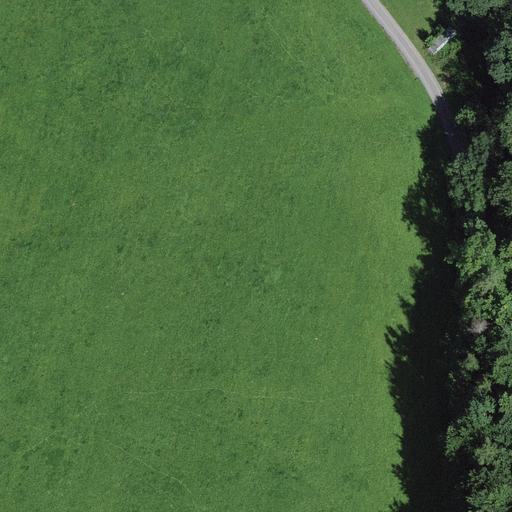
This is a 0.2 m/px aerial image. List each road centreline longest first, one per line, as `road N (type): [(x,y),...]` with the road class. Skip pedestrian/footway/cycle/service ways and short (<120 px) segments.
road 1 (track): [(487,511),(460,141)]
road 2 (track): [(368,0),(402,41),(511,232)]
